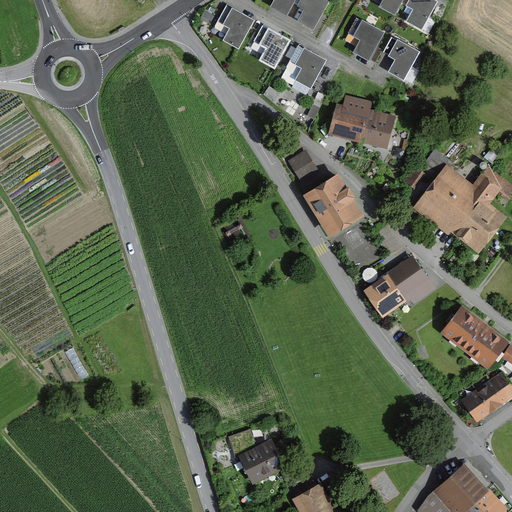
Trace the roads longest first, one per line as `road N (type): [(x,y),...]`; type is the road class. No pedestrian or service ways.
road 1 (residential): [(220,85),(377,333),(466,441)]
road 2 (secondary): [(94,137),(213,511)]
road 3 (residential): [(511,321),(260,102),(220,85)]
road 4 (residential): [(238,0),(383,80)]
